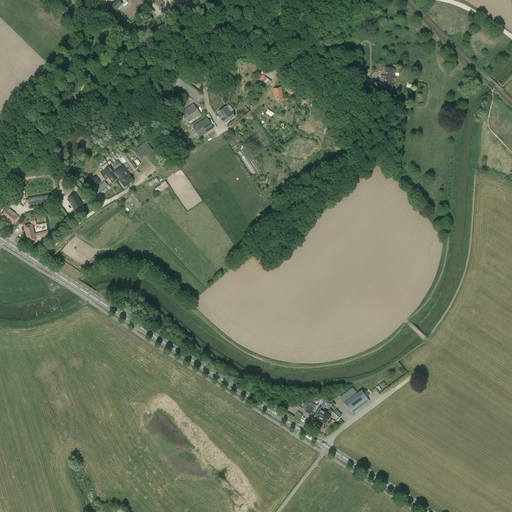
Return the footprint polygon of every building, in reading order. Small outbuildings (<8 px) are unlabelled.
[(128,2),(125,0),(115,0),(117,2),(111,7),(115,12),(117,9),(118,10),(128,2)] [(395,70),(384,68),(384,70),(385,72),(382,91),(392,92),(395,70)] [(172,83),(182,90),(197,101),(202,95),(174,75),(170,81),(172,83)] [(261,82),(267,86),(270,82),(264,77),(261,82)] [(218,84),(216,86),(224,93),(229,88),(227,86),(224,89),(218,84)] [(160,96),(166,89),(164,87),(157,94),(160,96)] [(281,88),(273,89),(275,101),(283,99),(281,88)] [(188,123),(201,115),(195,107),(194,104),(192,105),(181,112),(188,123)] [(226,107),(217,113),(222,120),(224,124),(235,117),(232,113),(231,113),(226,107)] [(193,127),(199,137),(213,129),(207,118),(193,127)] [(146,142),(141,145),(141,146),(137,149),(139,152),(136,154),(141,159),(143,157),(147,154),(148,154),(153,151),(146,142)] [(133,171),(137,168),(126,153),(122,156),(133,171)] [(114,173),(109,166),(109,167),(103,171),(100,173),(105,180),(108,178),(112,183),(118,179),(114,173),(115,173),(114,173)] [(114,173),(118,179),(121,183),(124,188),(133,181),(130,176),(122,167),(114,173),(115,173),(114,173)] [(101,183),(96,176),(90,181),(95,187),(101,183)] [(156,178),(148,183),(151,187),(159,182),(156,178)] [(155,189),(158,194),(169,187),(165,181),(160,184),(161,185),(155,189)] [(96,188),(99,192),(108,186),(105,182),(96,188)] [(80,183),(77,185),(84,193),(87,191),(80,183)] [(29,205),(51,202),(50,194),(28,198),(29,205)] [(68,202),(76,212),(83,206),(75,196),(68,202)] [(7,208),(1,217),(12,225),(17,218),(19,216),(7,208)] [(32,225),(24,227),(28,242),(36,240),(35,239),(43,237),(42,233),(34,235),(32,225)] [(408,375),(392,386),(394,389),(410,377),(408,375)] [(366,398),(369,396),(364,389),(356,394),(352,388),(340,397),(344,403),(352,414),(369,401),(366,398)] [(320,420),(325,413),(323,411),(328,403),(325,401),(320,410),(319,409),(317,413),(315,417),(320,420)] [(309,406),(305,412),(310,415),(314,409),(309,406)] [(330,410),(327,414),(325,413),(320,420),(325,424),(328,420),(329,421),(332,416),(330,416),(333,412),(330,410)] [(342,416),(336,410),(333,413),(339,419),(342,416)] [(294,416),(300,420),(303,415),(297,411),(294,416)]
